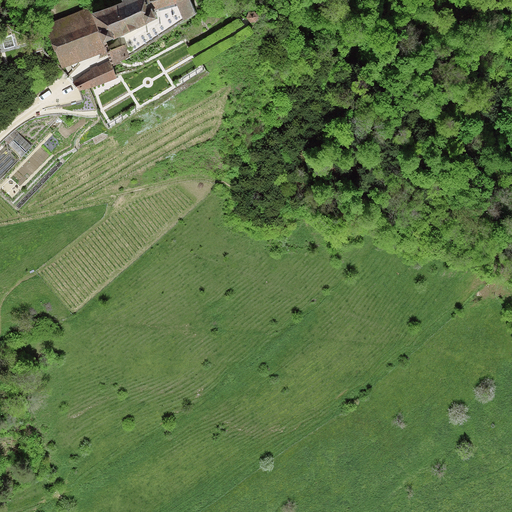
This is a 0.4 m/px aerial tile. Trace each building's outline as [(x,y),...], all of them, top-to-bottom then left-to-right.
[(89,8),(45,26),(63,69),(101,54),(102,57),(108,55),(110,61),(114,68),(121,65),(120,61),(129,57),(197,13),(190,0),(121,0),(122,2),(92,14),(89,8)] [(246,18),(250,22),(255,21),(257,17),(253,12),(248,13),(246,18)] [(16,53),(11,34),(0,37),(5,56),(16,53)] [(114,68),(110,61),(98,66),(97,65),(90,68),(91,69),(73,82),(79,91),(93,87),(117,79),(114,68)] [(13,130),(2,141),(20,157),(30,146),(13,130)]
